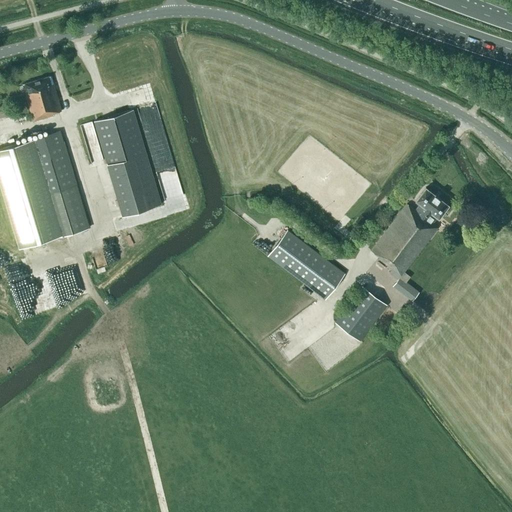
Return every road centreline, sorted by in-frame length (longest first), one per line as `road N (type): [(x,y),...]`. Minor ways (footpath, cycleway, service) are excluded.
road 1 (tertiary): [(174,11),(247,23),(447,108),(511,152)]
road 2 (tertiary): [(0,53),(174,11)]
road 3 (motorway): [(371,0),(511,49)]
